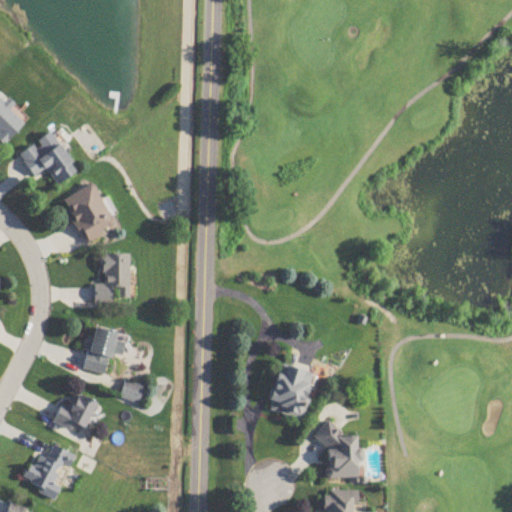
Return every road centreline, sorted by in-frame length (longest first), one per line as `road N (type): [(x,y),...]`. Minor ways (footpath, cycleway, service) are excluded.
road 1 (residential): [(197,511),(213,0)]
road 2 (residential): [(0,220),(35,269),(38,297),(35,325),(0,399)]
